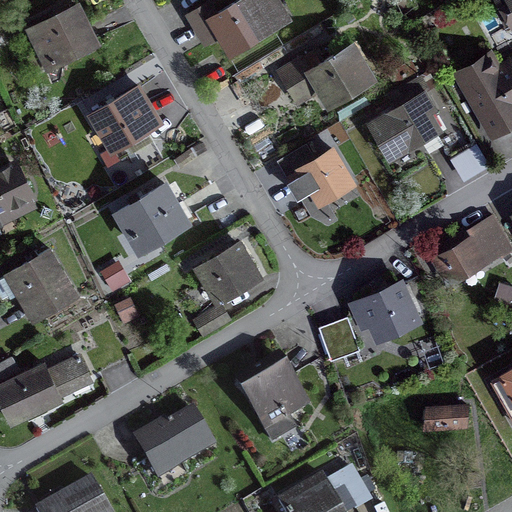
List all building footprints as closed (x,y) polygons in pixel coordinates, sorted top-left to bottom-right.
[(45,66),(46,70),(102,43),(81,0),(74,0),(24,24),(36,48),(25,53),(34,72),(45,66)] [(218,36),(229,56),(293,18),(282,0),(228,0),(217,7),(212,0),(204,0),(184,12),(204,45),(218,36)] [(511,0),(498,0),(511,23),(511,0)] [(292,96),(315,82),(329,105),(371,80),(350,44),(319,62),(313,52),(302,59),(301,58),(278,72),(292,96)] [(511,63),(497,72),(487,56),(457,73),(492,134),(511,122),(511,108),(511,107),(511,106),(511,63)] [(403,101),(425,88),(418,76),(396,90),(403,101)] [(156,125),(164,121),(141,80),(87,110),(108,147),(98,153),(107,168),(121,160),(120,158),(155,139),(152,134),(159,130),(156,125)] [(440,144),(432,130),(440,125),(423,95),(373,124),(390,155),(418,139),(426,153),(440,144)] [(173,158),(180,167),(208,148),(202,138),(173,158)] [(350,183),(331,150),(299,169),(302,174),(288,183),(296,197),(311,188),(319,202),(350,183)] [(0,217),(3,223),(38,207),(34,199),(37,197),(17,154),(0,162),(0,217)] [(75,185),(73,186),(81,200),(105,186),(97,172),(89,177),(86,171),(72,179),(75,185)] [(193,220),(167,175),(112,208),(138,252),(193,220)] [(480,224),(467,231),(470,236),(433,258),(448,284),(498,254),(500,257),(511,251),(491,216),(479,222),(480,224)] [(215,303),(264,275),(241,236),(192,264),(215,303)] [(21,303),(31,321),(78,294),(49,244),(3,271),(5,274),(0,277),(0,294),(3,299),(4,298),(11,309),(21,303)] [(131,279),(119,258),(100,269),(112,291),(131,279)] [(170,267),(167,263),(149,274),(152,279),(170,267)] [(377,336),(414,319),(398,285),(362,301),(377,336)] [(115,303),(124,322),(141,314),(132,295),(115,303)] [(203,335),(232,318),(221,301),(193,318),(203,335)] [(336,325),(322,330),(331,355),(345,350),(336,325)] [(48,366),(44,358),(21,370),(0,380),(0,402),(11,425),(64,398),(63,396),(95,380),(79,350),(48,366)] [(13,355),(0,361),(0,380),(21,370),(13,355)] [(285,415),(305,404),(278,357),(256,370),(257,373),(238,384),(271,441),(293,428),(285,415)] [(511,369),(502,375),(511,392),(511,369)] [(168,419),(166,415),(132,434),(158,479),(217,444),(193,404),(168,419)] [(468,425),(467,406),(424,410),(425,427),(468,425)] [(354,509),(368,500),(350,468),(335,477),(354,509)] [(113,511),(92,474),(35,507),(38,511),(113,511)] [(340,511),(342,511),(322,476),(277,502),(282,511),(339,511),(340,511)]
